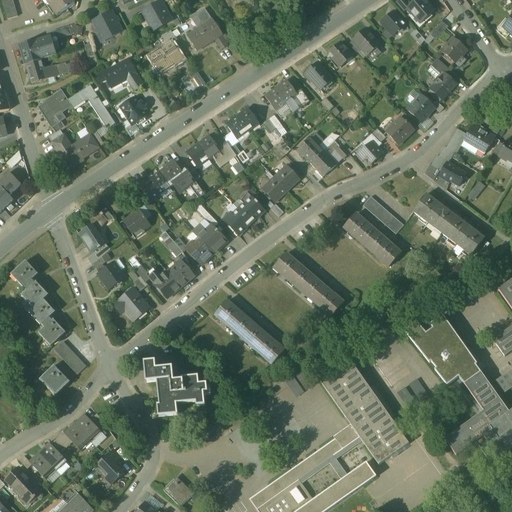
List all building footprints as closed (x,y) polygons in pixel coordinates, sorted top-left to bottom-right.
[(18,17),(12,0),(0,0),(7,20),(18,17)] [(56,16),(74,4),(70,0),(53,0),(48,4),(56,16)] [(410,7),(403,0),(401,0),(398,3),(405,12),(407,10),(410,7)] [(434,12),(423,0),(417,0),(410,7),(407,10),(412,15),(421,24),(434,12)] [(156,5),(143,12),(154,32),(172,22),(162,5),(161,3),(156,5)] [(205,10),(190,18),(198,31),(212,21),(205,10)] [(406,26),(393,13),(381,24),(388,31),(389,29),(395,36),(406,26)] [(112,14),(94,23),(100,36),(104,42),(122,33),(112,14)] [(198,31),(187,37),(193,46),(196,44),(200,50),(215,41),(220,37),(222,36),(212,21),(198,31)] [(442,22),(430,36),(437,41),(448,28),(442,22)] [(94,23),(86,24),(90,38),(100,36),(94,23)] [(69,27),(53,32),(56,41),(72,36),(69,27)] [(382,45),(367,29),(354,41),(362,50),(373,62),(382,54),(377,49),(382,45)] [(425,41),(416,31),(411,35),(421,46),(425,41)] [(227,48),(220,37),(215,41),(222,51),(227,48)] [(50,39),(21,48),(26,66),(42,62),(42,61),(56,56),(50,39)] [(468,51),(455,40),(443,53),(455,63),(460,57),(462,58),(468,51)] [(362,50),(354,41),(349,45),(357,54),(362,50)] [(183,61),(171,42),(163,48),(164,50),(150,59),(159,74),(174,65),(175,66),(183,61)] [(354,57),(341,43),(330,53),(334,58),(331,60),(339,69),(354,57)] [(92,44),(85,47),(89,59),(95,57),(92,44)] [(450,71),(437,59),(431,67),(442,76),(444,74),(446,76),(450,71)] [(42,62),(26,66),(31,84),(47,79),(44,70),(42,62)] [(66,64),(55,67),(58,76),(69,72),(66,64)] [(334,81),(319,64),(305,76),(321,93),(322,92),(321,90),(326,85),(328,87),(334,81)] [(131,65),(121,70),(119,66),(98,78),(102,84),(108,81),(112,89),(128,80),(135,92),(143,87),(136,76),(137,76),(131,65)] [(55,67),(44,70),(47,79),(58,76),(55,67)] [(442,76),(437,83),(428,94),(436,102),(440,105),(457,86),(446,76),(444,74),(442,76)] [(297,97),(288,83),(277,91),(287,104),(297,97)] [(116,126),(91,87),(68,102),(72,107),(73,109),(85,102),(85,103),(88,101),(108,131),(116,126)] [(287,104),(277,91),(266,98),(276,112),(287,104)] [(0,114),(9,112),(3,92),(0,93),(0,114)] [(63,94),(39,109),(52,129),(60,124),(56,117),(72,107),(68,102),(63,94)] [(137,97),(119,109),(133,129),(151,118),(137,97)] [(423,97),(415,106),(413,105),(408,110),(422,123),(435,109),(436,108),(433,106),(423,97)] [(334,107),(326,98),(321,103),(329,112),(334,107)] [(440,105),(436,102),(433,106),(436,108),(435,109),(440,114),(444,109),(440,105)] [(259,125),(248,110),(237,118),(248,133),(259,125)] [(280,125),(274,117),(269,120),(275,129),(280,125)] [(237,118),(227,126),(227,125),(226,126),(237,141),(237,140),(247,133),(250,136),(248,133),(237,118)] [(406,124),(401,119),(396,124),(397,126),(388,135),(399,146),(415,131),(407,123),(406,124)] [(275,129),(269,120),(264,124),(271,133),(276,130),(275,129)] [(495,139),(480,130),(481,128),(475,124),(465,141),(479,149),(479,152),(484,155),(488,148),(489,149),(493,143),(495,139)] [(276,130),(271,133),(277,141),(281,138),(276,130)] [(386,139),(377,131),(372,135),(381,144),(386,139)] [(91,136),(81,142),(83,145),(71,152),(63,139),(64,138),(61,132),(49,139),(68,169),(99,149),(91,136)] [(104,146),(96,133),(91,136),(99,149),(104,146)] [(333,134),(318,147),(324,153),(335,142),(340,136),(334,135),(333,134)] [(372,135),(362,145),(364,148),(364,151),(372,144),(377,149),(382,145),(381,144),(372,135)] [(219,151),(209,138),(198,146),(199,146),(208,160),(209,160),(212,158),(220,169),(228,164),(219,151)] [(318,147),(311,140),(297,153),(303,158),(304,157),(311,165),(324,153),(318,147)] [(291,151),(283,142),(278,147),(286,156),(291,151)] [(341,148),(335,142),(324,153),(337,167),(344,160),(336,152),(341,148)] [(511,144),(507,142),(505,146),(498,157),(507,162),(507,161),(511,163),(511,144)] [(505,146),(499,143),(498,146),(493,154),(498,157),(505,146)] [(377,149),(372,144),(364,151),(359,155),(370,167),(382,156),(377,149)] [(227,145),(219,151),(228,164),(237,157),(230,149),(227,145)] [(208,160),(199,146),(188,154),(198,168),(208,160)] [(241,154),(235,146),(230,149),(237,157),(241,154)] [(350,155),(342,147),(341,148),(336,152),(344,160),(350,155)] [(7,163),(12,168),(24,158),(19,153),(7,163)] [(324,153),(311,165),(318,171),(317,173),(323,179),(330,173),(337,167),(324,153)] [(180,172),(173,162),(169,165),(170,167),(160,174),(170,188),(174,185),(180,194),(190,187),(183,177),(188,173),(185,169),(180,172)] [(299,180),(282,162),(269,173),(274,179),(287,192),(299,180)] [(468,174),(447,163),(445,167),(442,172),(439,171),(436,176),(450,184),(459,189),(468,174)] [(0,214),(14,201),(9,197),(21,186),(10,173),(0,182),(0,214)] [(188,173),(183,177),(190,187),(190,188),(196,184),(188,173)] [(323,179),(317,173),(313,176),(319,182),(323,179)] [(170,188),(160,174),(149,181),(159,195),(170,188)] [(274,179),(263,190),(275,203),(287,192),(274,179)] [(474,202),(486,187),(479,182),(468,197),(474,202)] [(200,199),(204,195),(196,184),(190,188),(199,199),(200,199)] [(247,194),(256,203),(260,199),(252,190),(247,194)] [(256,203),(247,194),(241,202),(244,205),(239,211),(251,223),(264,211),(258,205),(256,203)] [(442,236),(456,218),(427,196),(413,214),(442,236)] [(368,211),(376,202),(371,198),(363,207),(368,211)] [(372,215),(380,206),(376,202),(368,211),(372,215)] [(157,212),(151,203),(139,210),(146,220),(157,212)] [(201,206),(196,211),(205,220),(210,226),(211,225),(214,229),(219,225),(201,206)] [(284,214),(276,206),(271,210),(279,218),(284,214)] [(377,219),(385,210),(380,206),(372,215),(377,219)] [(105,208),(100,212),(89,222),(92,226),(99,233),(108,221),(109,223),(114,220),(110,215),(105,208)] [(146,220),(139,210),(139,211),(123,222),(132,235),(133,235),(132,235),(141,229),(143,232),(144,232),(143,231),(150,227),(146,220)] [(382,223),(390,214),(385,210),(377,219),(382,223)] [(239,211),(233,216),(231,214),(223,221),(238,236),(251,223),(239,211)] [(386,227),(394,218),(390,214),(382,223),(386,227)] [(367,249),(378,235),(356,216),(344,230),(367,249)] [(391,231),(399,222),(394,218),(386,227),(391,231)] [(471,258),(485,239),(456,218),(442,236),(471,258)] [(214,229),(211,225),(210,226),(205,220),(192,232),(198,238),(214,255),(228,242),(218,231),(217,232),(214,229)] [(396,235),(403,226),(399,222),(391,231),(396,235)] [(166,224),(160,228),(164,233),(170,229),(166,224)] [(99,233),(92,226),(79,234),(92,255),(106,246),(99,233)] [(141,229),(132,235),(133,235),(132,235),(135,240),(145,233),(144,232),(143,232),(141,229)] [(174,243),(166,233),(159,238),(177,259),(183,253),(182,252),(174,243)] [(378,235),(367,249),(378,258),(377,259),(378,260),(383,264),(382,264),(383,265),(384,264),(389,268),(401,254),(378,235)] [(214,255),(198,238),(187,248),(186,249),(192,255),(202,266),(214,255)] [(179,239),(174,243),(182,252),(186,249),(187,248),(179,239)] [(93,256),(88,259),(92,265),(93,264),(102,257),(111,251),(106,246),(92,255),(93,256)] [(303,294),(315,281),(286,255),(274,269),(303,294)] [(102,257),(93,264),(97,269),(105,263),(102,257)] [(134,258),(128,262),(135,271),(141,266),(134,258)] [(181,261),(175,266),(177,268),(170,273),(169,271),(167,272),(181,288),(194,277),(181,261)] [(38,276),(26,263),(11,276),(23,289),(24,289),(32,281),(38,276)] [(124,280),(113,264),(97,274),(103,283),(105,281),(110,289),(124,280)] [(147,272),(141,266),(135,271),(140,278),(145,284),(150,280),(149,278),(147,272)] [(181,288),(167,272),(161,278),(156,272),(149,278),(150,280),(167,299),(181,288)] [(145,284),(140,278),(134,283),(141,292),(148,287),(145,284)] [(511,280),(498,291),(511,310),(511,327),(493,341),(504,358),(511,352),(511,280)] [(32,281),(24,289),(27,292),(35,285),(32,281)] [(315,281),(303,294),(331,318),(343,304),(335,296),(334,297),(315,281)] [(33,310),(44,301),(48,297),(36,283),(35,285),(27,292),(21,297),(33,310)] [(137,294),(134,290),(117,303),(118,304),(114,307),(120,315),(127,309),(136,320),(144,313),(145,313),(147,311),(149,309),(137,294)] [(44,301),(33,310),(28,314),(40,327),(41,327),(49,319),(55,314),(44,301)] [(244,341),(256,327),(228,302),(216,316),(244,341)] [(511,411),(510,413),(476,366),(478,365),(443,316),(430,325),(433,329),(426,334),(417,323),(405,332),(430,364),(431,363),(436,369),(435,370),(447,387),(459,378),(484,412),(445,440),(456,457),(484,438),(488,442),(480,448),(491,464),(511,449),(511,411)] [(49,319),(41,327),(44,330),(52,323),(49,319)] [(44,330),(39,334),(50,347),(65,334),(54,321),(52,323),(44,330)] [(273,366),(285,351),(256,327),(244,341),(273,366)] [(85,368),(63,345),(64,344),(63,343),(54,351),(77,376),(86,368),(86,367),(85,368)] [(399,354),(379,369),(384,377),(405,363),(399,354)] [(250,501),(257,511),(327,511),(376,478),(366,464),(348,476),(334,456),(360,438),(379,466),(394,455),(410,445),(393,421),(395,420),(396,417),(375,387),(372,387),(370,388),(351,361),(320,382),(346,419),(351,426),(334,438),(336,440),(266,489),(250,501)] [(182,382),(174,383),(173,369),(156,370),(156,363),(144,364),(146,384),(157,383),(159,407),(157,407),(158,418),(178,416),(177,406),(196,404),(197,408),(205,407),(204,394),(207,394),(207,385),(199,386),(198,378),(181,380),(182,382)] [(407,365),(386,380),(392,388),(412,373),(407,365)] [(70,383),(54,367),(40,381),(55,397),(70,383)] [(315,387),(303,369),(295,375),(307,392),(315,387)] [(504,394),(511,388),(511,370),(496,382),(504,394)] [(305,394),(293,376),(285,382),(297,399),(305,394)] [(433,402),(417,380),(409,386),(425,408),(433,402)] [(421,411),(405,389),(398,394),(413,416),(421,411)] [(97,415),(90,421),(98,430),(104,425),(97,415)] [(90,421),(86,417),(76,426),(91,443),(101,433),(98,430),(90,421)] [(91,443),(76,426),(65,436),(68,438),(72,443),(81,453),(91,443)] [(62,435),(57,439),(66,449),(72,443),(68,438),(66,440),(62,435)] [(66,449),(57,439),(51,445),(58,453),(60,452),(61,453),(66,449)] [(58,453),(51,445),(41,455),(57,471),(67,462),(58,453)] [(113,452),(98,466),(108,477),(105,480),(111,486),(125,473),(117,464),(121,460),(113,452)] [(57,471),(41,455),(31,464),(32,466),(46,481),(57,471)] [(31,464),(24,456),(19,461),(28,470),(32,466),(31,464)] [(28,478),(19,469),(7,480),(28,504),(34,499),(34,500),(36,498),(36,497),(41,492),(30,481),(32,479),(30,476),(29,477),(28,478)] [(196,494),(177,474),(162,488),(181,508),(196,494)] [(98,506),(84,492),(80,496),(93,510),(98,506)] [(68,507),(71,511),(92,511),(94,511),(93,510),(80,496),(68,507)] [(145,503),(138,511),(153,511),(149,509),(150,508),(145,504),(145,503)]
